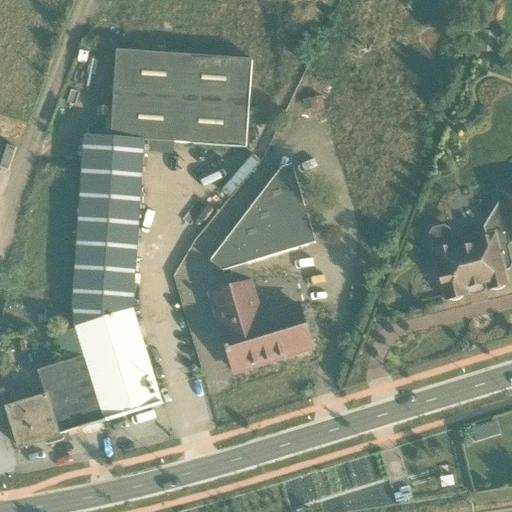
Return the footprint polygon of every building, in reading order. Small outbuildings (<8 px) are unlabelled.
[(253,57),(116,47),(109,138),(247,147),(253,57)] [(329,88),(338,69),(317,58),(307,77),(329,88)] [(18,447),(109,421),(163,402),(133,315),(145,143),(84,139),(75,328),(54,334),(63,364),(37,372),(42,387),(4,398),(18,447)] [(263,315),(248,266),(315,244),(290,167),(281,171),(211,263),(225,273),(230,272),(234,288),(210,295),(233,373),(312,350),(298,304),(263,315)] [(511,185),(495,191),(497,204),(482,228),(484,236),(452,244),(449,231),(443,227),(432,230),(428,237),(437,274),(435,279),(437,288),(442,291),(445,302),(511,286),(511,274),(505,248),(511,246),(511,185)]
